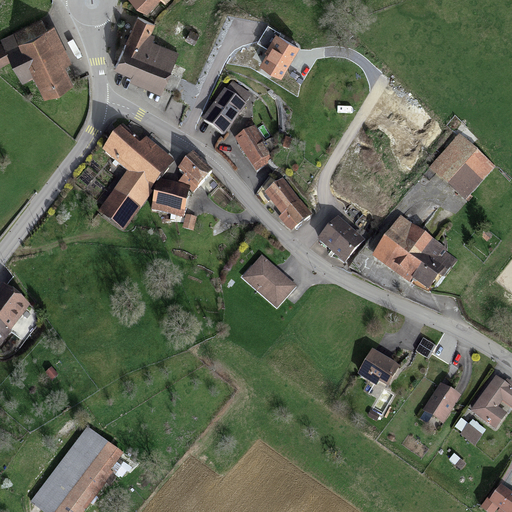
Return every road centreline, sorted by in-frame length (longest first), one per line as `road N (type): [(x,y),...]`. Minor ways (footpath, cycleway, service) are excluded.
road 1 (residential): [(511,361),(340,279),(261,218),(203,154),(100,98)]
road 2 (tertiary): [(0,253),(81,149),(100,98)]
